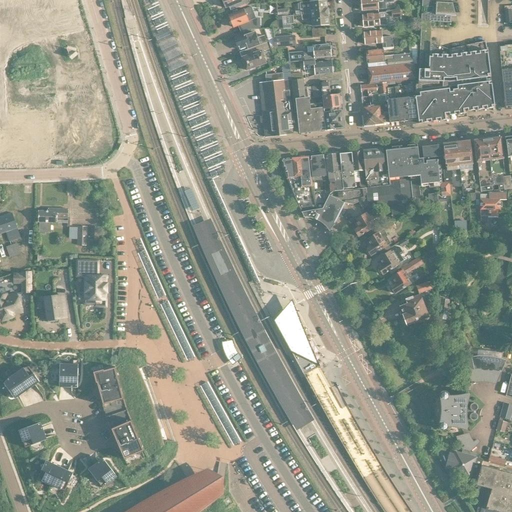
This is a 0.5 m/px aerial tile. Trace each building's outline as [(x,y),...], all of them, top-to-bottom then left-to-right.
[(221,0),(225,9),(229,7),(231,11),(238,8),(248,4),(246,0),(221,0)] [(393,0),(360,0),(362,11),(385,9),(385,3),(393,3),(393,0)] [(453,10),(451,2),(423,0),(421,0),(421,7),(432,7),(432,12),(421,15),(420,21),(430,22),(450,23),(450,22),(449,22),(449,11),(453,10)] [(327,13),(326,1),(310,2),(300,3),(300,4),(297,4),(298,10),(295,11),(296,16),(301,15),(327,13)] [(0,21),(6,22),(16,22),(17,14),(17,5),(0,4),(0,21)] [(228,16),(230,19),(229,19),(229,21),(229,22),(229,23),(230,24),(230,25),(231,26),(233,26),(233,28),(240,25),(243,32),(248,30),(260,30),(259,19),(255,19),(250,7),(239,12),(232,14),(228,16)] [(386,12),(386,13),(362,15),(363,28),(387,25),(386,20),(392,19),(392,18),(400,17),(400,11),(386,12)] [(308,19),(311,19),(312,26),(328,25),(327,13),(301,15),(301,20),(308,20),(308,19)] [(287,17),(277,18),(278,30),(288,29),(287,17)] [(415,97),(415,99),(414,99),(417,120),(418,120),(418,124),(467,118),(466,112),(494,108),(491,81),(486,82),(485,78),(490,77),(487,50),(485,41),(448,50),(429,42),(430,22),(420,21),(418,85),(415,85),(415,97)] [(393,48),(393,47),(392,37),(381,38),(380,31),(364,32),(365,45),(382,44),(382,49),(393,48)] [(245,36),(244,33),(234,36),(239,50),(246,48),(247,50),(266,43),(264,37),(262,37),(260,32),(255,34),(254,33),(252,34),(250,33),(249,33),(248,35),(245,36)] [(274,48),(294,46),(293,36),(273,38),(274,48)] [(0,49),(0,50),(0,56),(21,61),(22,58),(25,45),(2,40),(0,49)] [(266,43),(247,50),(239,53),(241,58),(246,71),(266,64),(262,52),(269,50),(267,44),(266,44),(266,43)] [(511,44),(499,46),(505,107),(511,105),(511,44)] [(313,58),(330,57),(329,45),(306,47),(307,53),(304,53),(304,52),(288,53),(289,63),(304,62),(304,61),(313,61),(313,58)] [(411,54),(383,57),(382,50),(366,51),(367,64),(384,62),(384,68),(414,66),(413,64),(412,64),(411,54)] [(304,69),(315,68),(315,75),(332,74),(331,62),(320,63),(320,62),(313,63),(313,61),(303,62),(304,69)] [(414,66),(384,68),(367,70),(369,84),(415,80),(414,66)] [(285,135),(285,134),(293,133),(291,112),(290,112),(289,103),(282,104),(281,101),(286,100),(284,81),(283,81),(282,74),(265,76),(266,83),(259,84),(262,111),(263,111),(266,136),(272,136),(272,137),(285,135)] [(299,133),(311,132),(309,105),(309,99),(306,88),(304,88),(303,79),(291,80),(293,101),(296,100),(299,133)] [(325,112),(323,113),(326,128),(326,130),(335,129),(334,128),(344,127),(341,107),(342,107),(340,94),(331,95),(329,82),(321,83),(325,112)] [(387,89),(386,83),(378,84),(379,96),(378,96),(378,102),(372,103),(371,106),(362,107),(364,124),(367,126),(382,124),(382,123),(389,122),(386,94),(387,94),(387,89)] [(375,84),(359,86),(360,93),(361,93),(361,99),(369,98),(368,94),(376,93),(375,84)] [(414,99),(413,85),(404,86),(407,121),(417,120),(414,99)] [(320,86),(306,88),(309,99),(321,97),(320,86)] [(402,121),(407,121),(404,86),(395,88),(398,122),(399,127),(403,127),(402,121)] [(395,88),(387,89),(387,94),(386,94),(389,122),(389,123),(398,122),(395,88)] [(212,161),(222,158),(198,95),(188,98),(192,109),(200,130),(198,130),(202,139),(198,140),(203,152),(208,150),(212,161)] [(318,131),(321,129),(326,128),(323,113),(322,103),(309,105),(311,132),(318,131)] [(503,185),(504,190),(511,189),(510,176),(503,177),(502,173),(504,173),(500,138),(488,139),(493,186),(503,185)] [(474,141),(478,170),(481,192),(492,191),(491,186),(493,186),(488,139),(474,141)] [(461,182),(461,185),(462,195),(467,194),(466,189),(474,188),(472,168),(469,142),(457,143),(461,182)] [(443,180),(444,179),(447,179),(448,181),(450,182),(451,183),(453,184),(455,185),(456,185),(458,185),(460,185),(461,185),(461,182),(457,143),(443,145),(446,170),(442,171),(443,180)] [(440,156),(439,145),(422,147),(423,158),(424,158),(424,160),(433,159),(433,157),(440,156)] [(418,148),(401,150),(386,151),(388,171),(388,178),(410,176),(438,174),(437,162),(437,160),(425,161),(426,164),(423,164),(423,159),(419,159),(418,148)] [(388,171),(386,151),(382,151),(382,150),(364,152),(367,181),(388,179),(388,178),(388,171)] [(360,177),(361,177),(362,181),(365,180),(362,152),(352,153),(354,171),(359,171),(360,177)] [(350,153),(339,154),(341,171),(342,180),(343,183),(343,189),(354,188),(352,178),(348,178),(347,172),(352,171),(350,153)] [(324,191),(314,192),(318,210),(321,209),(322,208),(328,196),(329,194),(333,192),(344,191),(343,189),(343,183),(342,180),(341,171),(339,171),(338,154),(326,156),(329,182),(330,191),(327,191),(324,191)] [(323,156),(309,158),(312,183),(323,181),(324,191),(327,191),(330,191),(329,182),(326,182),(323,156)] [(292,159),(282,160),(283,169),(284,169),(285,174),(286,174),(286,180),(290,190),(294,199),(299,213),(300,213),(316,210),(318,210),(314,192),(324,191),(323,181),(312,183),(309,158),(300,158),(300,159),(292,160),(292,159)] [(438,174),(410,176),(412,206),(423,205),(421,187),(428,186),(428,189),(439,188),(438,174)] [(390,206),(392,221),(412,207),(412,206),(410,176),(388,178),(388,179),(389,186),(365,189),(366,199),(359,204),(363,212),(368,208),(390,206)] [(440,189),(440,197),(445,197),(450,196),(449,183),(439,184),(440,189)] [(440,203),(440,197),(440,189),(438,190),(437,194),(427,195),(428,204),(440,203)] [(319,215),(315,220),(316,221),(317,221),(318,221),(319,222),(321,223),(322,224),(324,226),(326,228),(327,230),(329,232),(333,226),(344,204),(351,205),(365,199),(364,190),(331,194),(328,196),(322,208),(321,209),(320,211),(321,211),(320,212),(319,215)] [(488,193),(488,200),(481,200),(480,221),(487,221),(487,216),(497,216),(497,209),(499,209),(499,200),(505,200),(505,193),(488,193)] [(38,212),(38,222),(39,222),(38,230),(51,230),(51,223),(56,223),(57,218),(68,218),(68,209),(48,209),(48,212),(38,212)] [(316,210),(300,213),(301,213),(303,217),(303,218),(305,218),(308,218),(310,219),(313,219),(315,220),(319,215),(320,212),(321,211),(320,211),(321,209),(318,210),(316,210)] [(8,243),(20,239),(11,214),(0,217),(0,271),(11,268),(1,238),(0,238),(0,236),(0,234),(5,233),(8,243)] [(355,230),(354,233),(355,235),(358,235),(359,236),(364,233),(370,229),(374,227),(370,219),(368,217),(366,214),(355,220),(357,223),(354,224),(356,228),(354,229),(355,230)] [(255,219),(249,221),(252,227),(257,224),(255,219)] [(465,222),(454,222),(454,232),(466,231),(465,222)] [(75,240),(75,228),(67,227),(67,240),(75,240)] [(84,246),(84,228),(76,227),(76,246),(84,246)] [(90,240),(98,240),(98,228),(90,228),(90,240)] [(367,249),(366,252),(368,255),(371,255),(371,256),(378,252),(380,255),(390,248),(388,245),(390,244),(385,237),(387,236),(385,233),(383,230),(378,233),(368,239),(369,242),(366,243),(368,246),(366,248),(367,249)] [(401,248),(408,243),(405,239),(398,243),(401,248)] [(20,254),(16,244),(5,248),(9,258),(20,254)] [(392,255),(390,252),(380,258),(381,260),(379,262),(381,265),(378,267),(379,268),(378,270),(380,273),(382,273),(383,275),(398,265),(403,261),(400,256),(403,254),(399,248),(392,252),(394,254),(392,255)] [(428,258),(436,253),(433,249),(426,254),(428,258)] [(211,255),(214,262),(220,275),(227,272),(218,251),(211,255)] [(423,264),(419,258),(400,270),(401,271),(392,277),(393,279),(391,281),(393,284),(390,285),(391,287),(390,289),(392,292),(395,292),(396,294),(411,284),(408,279),(416,275),(414,271),(423,264)] [(75,259),(75,278),(83,278),(83,283),(79,283),(79,293),(82,293),(82,306),(93,306),(93,308),(107,308),(107,298),(106,298),(106,294),(107,294),(108,283),(106,283),(106,279),(107,279),(107,276),(99,275),(99,260),(75,259)] [(21,273),(21,293),(30,293),(30,273),(21,273)] [(221,280),(229,295),(237,291),(229,276),(221,280)] [(418,294),(433,289),(430,281),(415,287),(418,294)] [(2,320),(12,317),(11,315),(21,312),(16,294),(6,297),(5,295),(0,296),(0,318),(1,319),(2,320)] [(57,321),(56,319),(64,318),(62,305),(63,305),(62,296),(44,298),(47,323),(57,321)] [(414,323),(416,327),(423,323),(422,320),(428,317),(419,296),(413,299),(412,297),(406,300),(406,301),(402,303),(404,306),(400,308),(408,326),(414,323)] [(356,421),(347,406),(342,396),(337,399),(330,388),(319,367),(317,363),(316,362),(315,360),(314,359),(312,358),(311,357),(309,356),(308,355),(306,355),(289,350),(303,374),(303,375),(304,376),(317,400),(330,425),(349,457),(362,480),(383,467),(356,421)] [(466,361),(466,362),(469,371),(467,371),(468,376),(487,373),(500,376),(502,372),(500,372),(503,362),(496,360),(475,359),(466,361)] [(127,362),(92,371),(93,373),(94,376),(94,377),(102,405),(105,417),(126,410),(149,402),(149,400),(146,393),(143,385),(141,381),(142,381),(143,381),(142,377),(138,370),(138,369),(137,366),(134,363),(131,361),(127,362)] [(59,387),(60,387),(70,388),(71,388),(72,388),(77,388),(77,386),(78,365),(59,364),(58,387),(59,387)] [(15,374),(26,391),(34,385),(35,385),(39,382),(38,380),(28,367),(23,368),(15,374)] [(19,396),(26,391),(15,374),(7,380),(3,384),(13,398),(14,399),(18,396),(19,396)] [(440,395),(440,396),(440,397),(441,402),(441,406),(442,411),(439,411),(439,412),(442,412),(441,417),(440,421),(439,426),(439,427),(439,428),(440,428),(440,429),(441,430),(442,431),(443,431),(444,431),(445,430),(446,430),(447,429),(448,428),(448,427),(453,427),(459,428),(464,429),(469,431),(468,426),(467,421),(466,415),(470,415),(470,416),(469,417),(469,418),(470,418),(470,419),(470,420),(471,420),(472,421),(473,421),(474,421),(475,421),(476,420),(477,419),(478,418),(478,417),(478,416),(477,416),(478,409),(478,408),(478,407),(477,406),(477,405),(476,405),(475,404),(474,404),(473,404),(472,404),(471,405),(470,406),(470,407),(470,408),(470,409),(467,409),(467,404),(468,399),(470,394),(465,395),(460,396),(454,397),(449,397),(449,396),(448,395),(448,394),(447,393),(446,393),(445,392),(444,392),(443,392),(443,393),(442,393),(441,394),(440,395)] [(126,410),(105,417),(113,436),(122,456),(122,457),(123,460),(130,475),(159,455),(162,453),(163,450),(163,447),(163,446),(163,443),(162,442),(160,431),(159,431),(158,431),(155,419),(152,412),(150,404),(149,402),(126,410)] [(511,405),(504,403),(502,410),(501,412),(500,417),(509,420),(511,410),(511,409),(511,405)] [(223,424),(228,418),(222,413),(217,419),(223,424)] [(504,432),(507,423),(499,421),(496,430),(504,432)] [(41,428),(41,427),(40,423),(38,424),(18,431),(24,448),(46,440),(45,438),(42,429),(41,428)] [(461,438),(460,436),(456,437),(462,448),(464,449),(470,452),(473,449),(470,445),(465,447),(464,445),(463,443),(462,440),(461,438)] [(476,458),(475,458),(476,454),(472,453),(470,453),(462,450),(461,453),(454,452),(453,454),(449,453),(444,469),(449,470),(448,473),(459,476),(458,480),(468,483),(469,481),(476,483),(475,484),(487,488),(485,494),(481,493),(475,511),(511,511),(511,473),(481,465),(482,460),(476,458)] [(487,463),(504,468),(506,461),(489,456),(487,463)] [(116,477),(104,460),(102,459),(98,462),(89,469),(88,470),(101,488),(116,477)] [(50,485),(59,467),(51,464),(50,463),(45,461),(44,463),(37,478),(41,481),(50,485)] [(65,490),(72,475),(72,474),(68,471),(67,471),(59,467),(50,485),(60,490),(65,490)] [(151,499),(142,504),(133,509),(128,511),(223,511),(219,504),(205,511),(189,511),(186,506),(189,504),(192,502),(195,499),(198,497),(198,496),(188,479),(187,480),(180,483),(176,485),(172,487),(167,490),(159,494),(151,499)]
